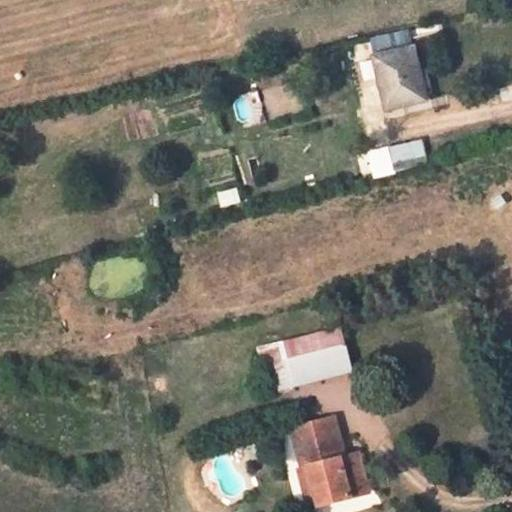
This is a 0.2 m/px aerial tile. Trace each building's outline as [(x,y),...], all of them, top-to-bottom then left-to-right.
[(386,109),(421,101),(413,68),(417,68),(412,48),(374,56),(386,109)] [(261,91),(299,82),(296,69),(258,77),(261,91)] [(422,141),(368,151),(373,175),(426,166),(422,141)] [(344,346),(340,327),(279,342),(284,361),(344,346)] [(344,346),(284,361),(291,390),(352,375),(344,346)] [(369,488),(358,447),(337,452),(332,436),(339,434),(333,413),(292,425),(303,465),(309,463),(319,501),(369,488)] [(319,501),(309,463),(303,465),(299,466),(310,504),(319,501)]
